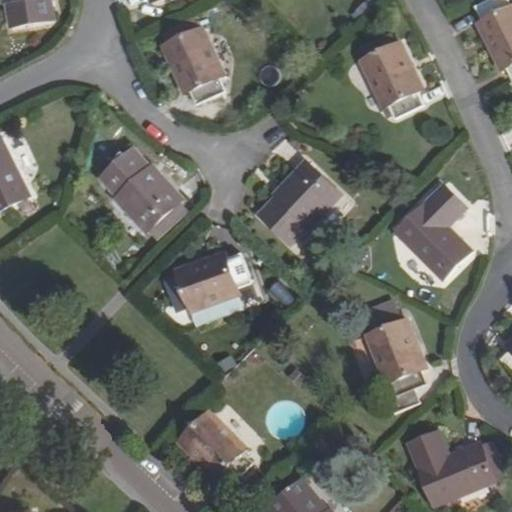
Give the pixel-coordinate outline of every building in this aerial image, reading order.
[(13,30),(55,23),(51,0),(4,0),(6,5),(10,5),(13,30)] [(511,3),(510,0),(495,0),(478,8),(485,24),(482,26),(504,72),(508,70),(511,77),(511,3)] [(204,30),(202,30),(197,19),(162,35),(167,47),(165,48),(187,95),(192,93),(198,106),(227,93),(221,79),(226,77),(204,30)] [(367,61),(364,62),(386,109),(391,106),(395,117),(397,120),(427,106),(421,91),(425,90),(403,43),(400,44),(396,33),(362,49),(367,61)] [(386,109),(384,110),(388,120),(395,117),(391,106),(386,109)] [(2,138),(0,139),(0,212),(31,197),(2,138)] [(151,232),(159,240),(184,218),(176,210),(183,203),(186,200),(160,172),(156,175),(151,169),(133,150),(102,178),(120,197),(117,199),(149,234),(151,232)] [(343,197),(308,162),(280,191),(283,194),(278,199),(260,217),(290,247),(308,229),(311,231),(343,197)] [(155,166),(151,169),(156,175),(160,172),(155,166)] [(446,281),(475,252),(451,228),(445,222),(451,216),(457,222),(469,210),(447,187),(398,235),(446,281)] [(283,194),(280,191),(274,196),(278,199),(283,194)] [(191,212),(183,203),(176,210),(184,218),(191,212)] [(451,216),(445,222),(451,228),(457,222),(451,216)] [(243,254),(227,259),(226,255),(178,274),(193,313),(241,295),(239,290),(254,285),(243,254)] [(409,321),(405,323),(399,309),(370,320),(376,334),(370,337),(389,385),(394,384),(399,397),(430,386),(424,371),(428,370),(409,321)] [(511,343),(508,347),(511,350),(500,360),(511,372),(511,343)] [(244,454),(248,451),(207,408),(181,435),(185,440),(182,443),(218,480),(221,477),(232,489),(255,466),(244,454)] [(438,507),(510,479),(498,453),(488,456),(483,446),(483,445),(452,457),(444,461),(441,453),(449,450),(442,434),(412,446),(438,507)] [(494,443),(483,446),(488,456),(498,453),(494,443)] [(449,450),(441,453),(444,461),(452,457),(449,450)] [(273,511),(333,511),(332,511),(331,511),(328,511),(303,481),(270,508),(273,511)]
